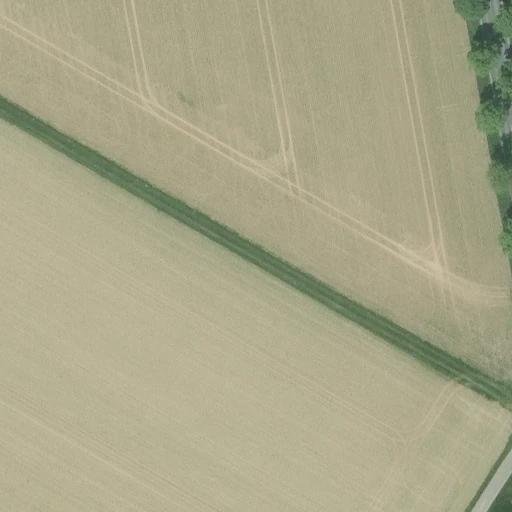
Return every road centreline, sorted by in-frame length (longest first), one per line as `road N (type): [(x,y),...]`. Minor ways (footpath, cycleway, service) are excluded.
road 1 (track): [(511,401),(0,107)]
road 2 (secondary): [(511,131),(488,0)]
